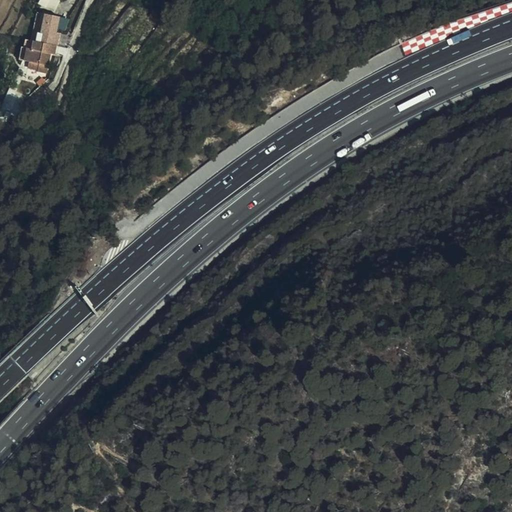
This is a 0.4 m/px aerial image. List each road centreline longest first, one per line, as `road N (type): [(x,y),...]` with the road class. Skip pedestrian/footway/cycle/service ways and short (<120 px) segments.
road 1 (motorway): [(0,445),(167,273),(287,175),(412,101),(511,57)]
road 2 (motorway): [(511,26),(426,60),(247,167),(163,232),(0,382)]
